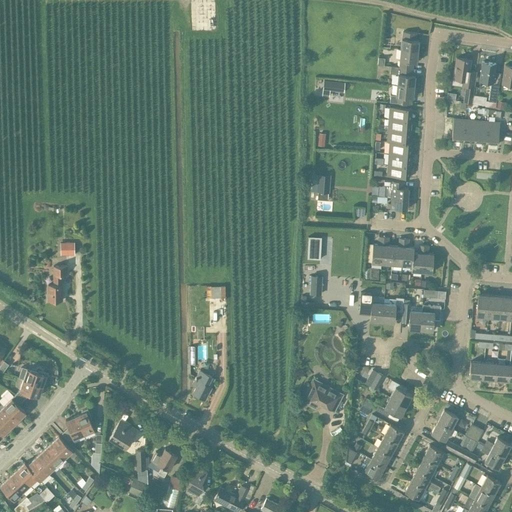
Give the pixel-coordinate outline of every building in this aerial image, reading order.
[(402,38),(400,49),(417,51),(419,40),(416,39),(417,32),(402,31),(402,38)] [(399,67),(413,68),(414,62),(416,62),(417,51),(400,49),(399,60),(399,67)] [(456,57),(453,78),(462,80),(461,84),(465,85),(474,86),(477,70),(470,69),(471,59),(456,57)] [(493,82),(493,79),(496,63),(482,61),(479,80),(493,82)] [(511,65),(505,65),(502,83),(511,84),(511,65)] [(391,66),(390,73),(398,74),(397,84),(414,86),(415,75),(412,75),(413,68),(399,67),(391,66)] [(344,82),(324,79),(323,94),(329,95),(330,89),(343,90),(344,82)] [(496,102),(499,83),(491,82),(488,101),(496,102)] [(390,94),(390,102),(395,103),(409,104),(410,97),(413,97),(414,86),(397,84),(396,95),(390,94)] [(463,102),(472,103),(474,86),(465,85),(463,102)] [(389,106),(388,118),(411,120),(411,108),(389,106)] [(388,118),(388,129),(410,131),(411,120),(388,118)] [(465,119),(453,118),(451,140),(463,141),(465,119)] [(465,119),(463,141),(474,142),(476,120),(465,119)] [(476,120),(474,142),(486,143),(488,121),(476,120)] [(488,121),(486,143),(498,144),(500,122),(488,121)] [(410,131),(388,129),(387,141),(389,142),(389,141),(411,143),(412,142),(409,142),(410,131)] [(389,142),(388,153),(411,154),(411,143),(389,141),(389,142)] [(388,153),(387,164),(410,166),(411,154),(388,153)] [(410,166),(387,164),(387,176),(409,177),(410,166)] [(319,174),(318,185),(329,186),(330,175),(319,174)] [(377,195),(386,196),(391,197),(407,198),(408,187),(402,187),(403,181),(384,179),(384,185),(382,185),(379,185),(378,195),(377,195)] [(388,202),(387,207),(407,209),(407,198),(391,197),(391,203),(388,202)] [(371,262),(381,263),(384,236),(379,236),(378,244),(372,243),(371,261),(371,262)] [(384,236),(381,263),(391,263),(393,245),(388,245),(388,237),(384,236)] [(393,245),(391,263),(402,264),(404,238),(399,237),(398,245),(393,245)] [(402,264),(411,265),(412,265),(413,252),(414,246),(408,246),(409,238),(404,238),(402,264)] [(74,241),(60,242),(60,254),(75,254),(74,241)] [(423,244),(422,244),(419,244),(418,252),(413,252),(412,265),(411,265),(411,270),(421,271),(423,256),(423,246),(423,244)] [(423,244),(423,246),(423,256),(421,271),(432,272),(433,253),(428,253),(428,245),(423,244)] [(53,284),(48,284),(48,300),(62,300),(62,284),(62,275),(67,275),(67,265),(53,265),(53,284)] [(378,278),(379,268),(371,268),(370,278),(378,278)] [(322,275),(311,275),(310,293),(321,294),(322,275)] [(205,296),(223,297),(224,285),(205,285),(205,296)] [(365,308),(370,309),(369,319),(382,321),(383,302),(372,301),(372,295),(366,294),(365,308)] [(501,296),(488,295),(478,294),(476,315),(499,317),(501,296)] [(511,296),(508,296),(501,296),(499,317),(511,318),(511,296)] [(383,302),(382,321),(394,322),(395,311),(402,311),(403,302),(403,303),(404,298),(395,297),(395,303),(383,302)] [(402,311),(402,316),(409,317),(408,328),(420,329),(422,311),(410,310),(411,303),(403,303),(403,302),(402,311)] [(422,311),(420,329),(433,330),(434,319),(439,319),(441,306),(428,305),(428,311),(422,311)] [(470,337),(474,337),(474,338),(486,339),(486,333),(475,332),(475,329),(470,329),(470,337)] [(511,344),(499,343),(498,349),(504,350),(504,349),(507,349),(506,360),(510,360),(511,349),(511,344)] [(4,360),(0,365),(0,370),(3,372),(9,363),(4,360)] [(469,376),(482,377),(484,362),(470,361),(469,376)] [(484,362),(482,377),(495,379),(497,363),(484,362)] [(497,363),(495,379),(508,380),(510,364),(497,363)] [(22,366),(19,377),(23,379),(42,385),(44,379),(46,380),(48,373),(39,370),(38,372),(22,366)] [(192,384),(196,386),(193,392),(194,392),(193,394),(198,397),(199,395),(204,398),(208,390),(210,387),(209,387),(211,384),(210,384),(214,376),(211,374),(200,368),(196,376),(196,375),(195,377),(192,384)] [(372,369),(365,383),(376,389),(384,375),(372,369)] [(19,389),(15,394),(24,399),(30,393),(39,396),(42,385),(23,379),(19,389)] [(313,379),(302,400),(316,408),(319,402),(334,409),(342,394),(313,379)] [(393,390),(390,396),(406,405),(411,394),(404,390),(406,387),(391,379),(388,387),(393,390)] [(15,394),(3,405),(18,420),(26,412),(19,405),(24,399),(15,394)] [(388,416),(391,411),(400,416),(406,405),(390,396),(384,407),(378,404),(375,410),(388,416)] [(371,407),(363,403),(359,409),(367,413),(371,407)] [(3,405),(0,408),(0,417),(10,427),(18,420),(3,405)] [(82,413),(76,415),(84,434),(94,429),(89,418),(91,417),(87,408),(81,411),(82,413)] [(444,408),(437,420),(451,428),(457,416),(444,408)] [(372,413),(365,425),(370,428),(374,421),(377,416),(372,413)] [(68,426),(62,433),(69,440),(84,434),(76,415),(65,419),(68,426)] [(0,432),(2,435),(10,427),(0,417),(0,432)] [(120,419),(109,437),(125,447),(136,430),(129,425),(131,423),(125,419),(124,422),(120,419)] [(451,428),(437,420),(431,432),(445,440),(448,433),(454,436),(456,431),(451,428)] [(390,423),(383,435),(397,442),(403,430),(390,423)] [(465,435),(466,436),(463,441),(468,443),(471,438),(477,426),(471,423),(465,435)] [(370,428),(365,425),(361,432),(367,434),(370,428)] [(477,426),(471,438),(477,441),(483,429),(477,426)] [(59,435),(50,443),(64,457),(72,450),(59,435)] [(383,435),(377,446),(390,453),(397,442),(383,435)] [(486,439),(483,445),(504,456),(511,444),(497,436),(493,443),(486,439)] [(465,449),(448,440),(444,446),(462,455),(465,449)] [(356,442),(353,448),(358,451),(361,445),(356,442)] [(50,443),(42,450),(56,465),(64,457),(50,443)] [(429,444),(423,456),(436,463),(443,451),(429,444)] [(467,445),(465,449),(462,455),(474,461),(477,455),(470,451),(472,447),(467,445)] [(483,445),(480,450),(487,454),(484,460),(498,468),(504,456),(483,445)] [(347,446),(346,459),(352,462),(354,458),(357,452),(358,451),(357,451),(354,449),(352,448),(347,446)] [(377,446),(371,458),(384,465),(390,453),(377,446)] [(161,454),(155,451),(150,459),(161,465),(157,473),(164,476),(168,469),(177,454),(165,447),(161,454)] [(139,449),(135,449),(136,469),(138,469),(145,469),(144,449),(142,449),(139,449)] [(42,450),(34,457),(48,472),(56,465),(42,450)] [(363,460),(368,463),(365,470),(378,477),(384,465),(371,458),(370,459),(366,456),(363,460)] [(423,456),(417,468),(430,475),(436,463),(423,456)] [(27,464),(26,465),(38,477),(37,477),(40,480),(48,472),(34,457),(27,464)] [(24,462),(16,469),(30,484),(37,477),(38,477),(26,465),(27,464),(24,462)] [(467,462),(460,475),(465,478),(472,465),(467,462)] [(455,464),(452,471),(457,474),(460,467),(455,464)] [(191,479),(186,487),(198,494),(199,494),(202,489),(202,488),(204,485),(200,484),(207,472),(195,465),(188,477),(191,479)] [(417,468),(411,479),(424,486),(430,475),(417,468)] [(16,469),(8,477),(22,491),(30,484),(16,469)] [(452,471),(449,475),(449,477),(454,480),(457,474),(452,471)] [(184,481),(171,474),(169,484),(179,490),(184,481)] [(487,474),(480,486),(493,493),(500,481),(487,474)] [(465,478),(460,475),(456,482),(461,484),(465,478)] [(90,476),(86,481),(90,484),(94,479),(90,476)] [(22,491),(8,477),(0,484),(14,499),(22,491)] [(144,484),(134,479),(131,485),(141,489),(144,484)] [(424,486),(411,479),(404,491),(418,498),(424,486)] [(86,481),(82,487),(86,490),(90,484),(86,481)] [(237,495),(220,486),(213,499),(237,511),(244,498),(243,498),(248,489),(241,486),(237,495)] [(480,486),(474,498),(487,505),(493,493),(480,486)] [(443,487),(440,494),(445,497),(448,490),(443,487)] [(198,494),(194,501),(199,504),(206,491),(202,489),(199,494),(198,494)] [(49,499),(54,494),(51,491),(46,495),(49,499)] [(451,492),(447,498),(453,501),(456,495),(451,492)] [(77,493),(73,499),(77,502),(81,496),(77,493)] [(440,494),(437,498),(436,500),(442,503),(445,497),(440,494)] [(469,495),(463,506),(468,509),(473,511),(483,511),(487,505),(474,498),(469,495)] [(86,504),(90,500),(85,496),(82,500),(86,504)] [(281,511),(284,507),(266,498),(261,509),(266,511),(281,511)] [(453,501),(447,498),(444,505),(449,508),(453,501)] [(8,505),(4,499),(0,502),(4,508),(8,505)] [(73,499),(69,505),(73,507),(77,502),(73,499)]
